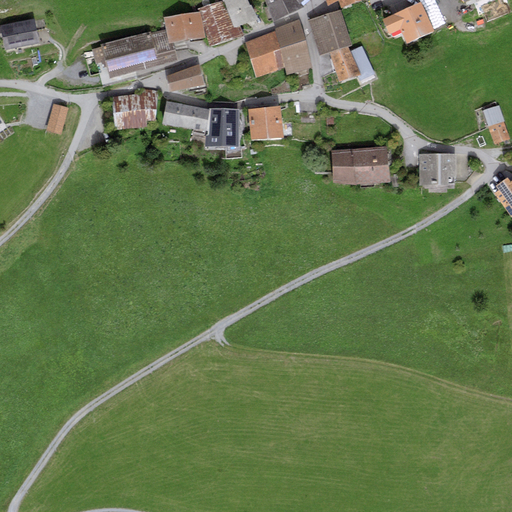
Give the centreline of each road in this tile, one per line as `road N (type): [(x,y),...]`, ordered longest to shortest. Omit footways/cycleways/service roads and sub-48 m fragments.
road 1 (track): [(491,164),(474,190),(420,226),(298,282),(93,405),(71,422),(12,511)]
road 2 (track): [(511,400),(379,363),(232,348),(216,329)]
road 3 (residential): [(301,13),(318,95),(378,111),(413,140),(472,150),(491,164)]
road 4 (residential): [(301,13),(90,98)]
road 5 (track): [(90,98),(64,166),(0,242)]
